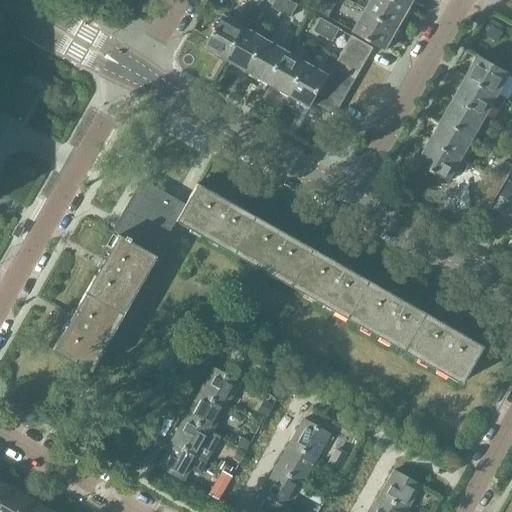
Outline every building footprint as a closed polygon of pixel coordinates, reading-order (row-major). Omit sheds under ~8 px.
[(277,0),(273,8),(282,13),(289,1),(287,0),(277,0)] [(410,9),(394,0),(373,0),(367,12),(398,30),(410,9)] [(394,0),(410,9),(415,0),(394,0)] [(282,13),(291,18),(298,6),(289,1),(282,13)] [(319,13),(328,18),(335,6),(326,1),(319,13)] [(398,30),(367,12),(354,33),(386,51),(398,30)] [(207,48),(228,60),(246,29),(225,17),(207,48)] [(315,32),(324,37),(331,25),(322,20),(315,32)] [(331,25),(324,37),(333,42),(340,30),(331,25)] [(267,40),(246,29),(228,60),(249,72),(267,40)] [(346,48),(367,60),(373,49),(352,37),(346,48)] [(249,72),(270,84),(288,53),(267,41),(249,72)] [(346,48),(340,59),(361,71),(367,60),(346,48)] [(270,84),(291,96),(309,65),(288,53),(270,84)] [(511,75),(479,57),(467,78),(499,96),(511,75)] [(361,71),(340,59),(334,69),(355,81),(361,71)] [(330,77),(309,65),(291,96),(312,108),(315,103),(323,90),(328,79),(330,77)] [(334,69),(330,77),(328,79),(349,91),(355,81),(334,69)] [(467,78),(455,99),(487,117),(498,97),(499,96),(467,78)] [(323,90),(343,102),(349,91),(328,79),(323,90)] [(323,90),(315,103),(336,115),(343,102),(323,90)] [(487,117),(455,99),(443,121),(474,139),(487,117)] [(474,139),(443,121),(431,143),(462,160),(474,139)] [(462,160),(431,143),(419,164),(450,181),(462,160)] [(496,179),(505,184),(511,171),(511,166),(505,162),(496,179)] [(481,200),(492,206),(505,184),(496,179),(493,178),(481,200)] [(155,257),(175,222),(185,205),(143,182),(114,234),(118,236),(123,239),(125,237),(130,240),(128,242),(155,257)] [(511,183),(496,210),(511,218),(511,183)] [(232,255),(253,217),(196,185),(185,205),(175,222),(232,255)] [(289,287),(310,250),(253,217),(232,255),(289,287)] [(122,315),(155,257),(128,242),(123,239),(118,236),(84,294),(122,315)] [(346,320),(368,282),(310,250),(289,287),(346,320)] [(403,352),(425,315),(368,282),(346,320),(403,352)] [(90,373),(122,315),(84,294),(52,351),(90,373)] [(460,385),(482,347),(425,315),(403,352),(460,385)] [(212,369),(198,393),(225,409),(239,384),(212,369)] [(198,393),(185,418),(212,433),(225,409),(198,393)] [(266,403),(259,413),(266,417),(272,407),(266,403)] [(185,418),(171,442),(198,457),(212,433),(185,418)] [(303,420),(289,445),(316,460),(330,436),(303,420)] [(198,457),(171,442),(157,466),(184,482),(198,457)] [(289,445),(275,469),(302,484),(316,460),(289,445)] [(275,469),(262,493),(289,508),(302,484),(275,469)] [(379,496),(406,511),(420,487),(393,471),(379,496)] [(222,472),(208,495),(218,501),(231,478),(231,477),(222,472)] [(0,493),(0,511),(17,511),(26,498),(5,486),(0,493)] [(286,511),(289,508),(262,493),(251,511),(286,511)] [(370,511),(407,511),(406,511),(379,496),(370,511)] [(17,511),(45,511),(47,510),(26,498),(17,511)]
